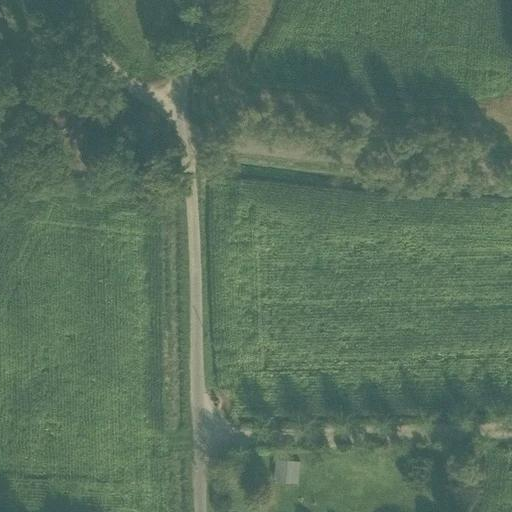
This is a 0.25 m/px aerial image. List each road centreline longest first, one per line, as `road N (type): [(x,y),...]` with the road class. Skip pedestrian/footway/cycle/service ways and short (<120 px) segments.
road 1 (unclassified): [(181,106),(207,267),(201,442)]
road 2 (unclassified): [(201,442),(511,443)]
road 3 (unclassified): [(0,68),(66,18),(132,89),(181,106)]
